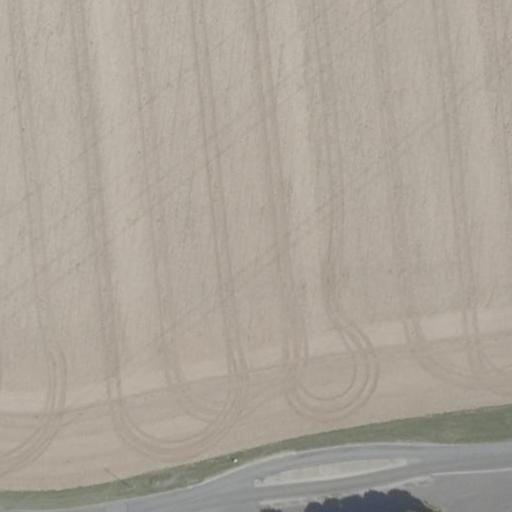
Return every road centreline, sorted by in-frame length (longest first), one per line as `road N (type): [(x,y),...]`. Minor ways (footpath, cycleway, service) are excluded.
road 1 (tertiary): [(456,451),(324,455),(239,474),(189,499)]
road 2 (tertiary): [(189,499),(394,476),(456,451)]
